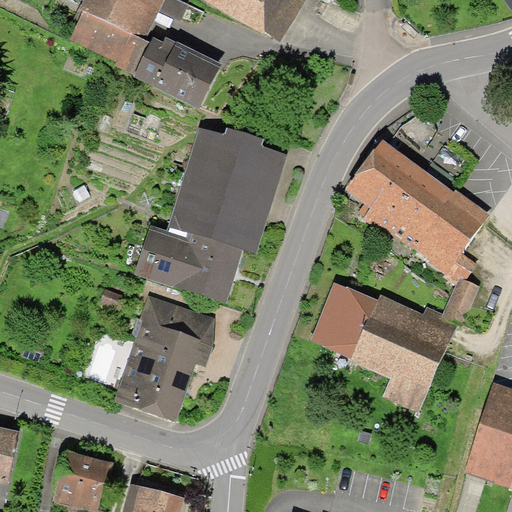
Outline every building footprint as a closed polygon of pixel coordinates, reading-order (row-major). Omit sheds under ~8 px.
[(92,0),(74,38),(119,60),(133,33),(148,0),(92,0)] [(208,0),(272,36),(294,0),(208,0)] [(122,65),(138,73),(154,44),(133,33),(119,60),(122,65)] [(137,77),(199,106),(219,67),(198,57),(177,47),(174,54),(154,44),(138,73),(137,77)] [(205,178),(194,213),(189,230),(203,235),(240,247),(269,154),(218,138),(205,178)] [(387,221),(418,244),(453,197),(382,145),(368,164),(352,185),(377,204),(367,217),(382,228),(387,221)] [(161,203),(194,213),(205,178),(171,167),(161,203)] [(466,207),(453,197),(418,244),(452,270),(463,254),(485,222),(466,207)] [(232,272),(240,247),(203,235),(198,251),(178,244),(179,240),(153,231),(139,272),(224,300),(232,272)] [(477,265),(463,254),(452,270),(466,280),(477,265)] [(450,319),(460,323),(477,286),(468,281),(450,319)] [(354,358),(376,307),(378,302),(338,286),(317,342),(354,358)] [(153,303),(147,322),(140,341),(195,361),(209,322),(153,303)] [(429,390),(450,342),(420,328),(376,307),(354,358),(395,375),(429,390)] [(428,309),(420,328),(450,342),(460,323),(450,319),(428,309)] [(131,338),(140,341),(147,322),(139,319),(131,338)] [(189,379),(195,361),(140,341),(132,365),(147,370),(143,383),(128,377),(119,402),(174,422),(189,379)] [(421,409),(429,390),(395,375),(386,394),(421,409)] [(467,470),(511,484),(511,410),(489,403),(467,470)] [(0,478),(9,481),(18,436),(0,432),(0,478)] [(68,455),(56,499),(97,510),(109,466),(85,460),(68,455)] [(135,486),(127,511),(178,511),(182,499),(135,486)]
